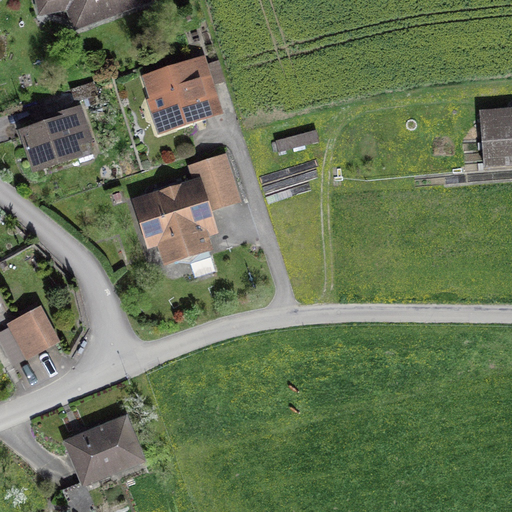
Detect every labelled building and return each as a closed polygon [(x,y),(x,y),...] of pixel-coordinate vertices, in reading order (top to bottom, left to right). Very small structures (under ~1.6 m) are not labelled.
[(67,0),(77,31),(159,4),(158,0),(67,0)] [(201,64),(152,80),(166,123),(215,107),(201,64)] [(92,82),(71,87),(74,101),(96,96),(92,82)] [(40,167),(97,148),(85,112),(28,130),(40,167)] [(511,112),(482,115),(486,172),(511,169),(511,112)] [(200,184),(140,204),(154,244),(213,224),(200,184)] [(0,335),(14,364),(60,342),(45,313),(0,334),(0,335)] [(127,429),(74,447),(84,477),(137,460),(127,429)]
